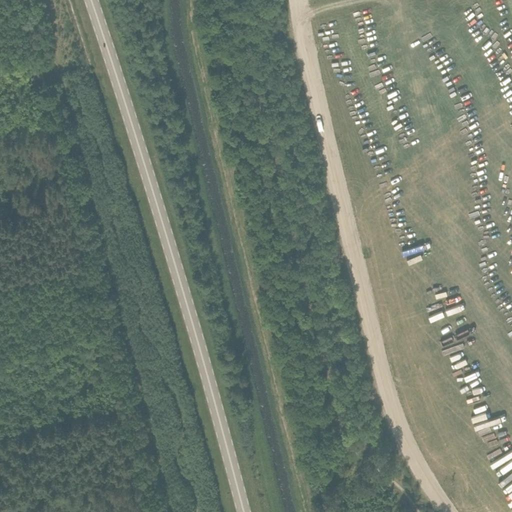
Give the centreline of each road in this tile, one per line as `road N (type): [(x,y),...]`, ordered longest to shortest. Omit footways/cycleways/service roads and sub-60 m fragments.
road 1 (track): [(297,0),(383,380),(412,458),(446,511)]
road 2 (primary): [(243,511),(91,0)]
